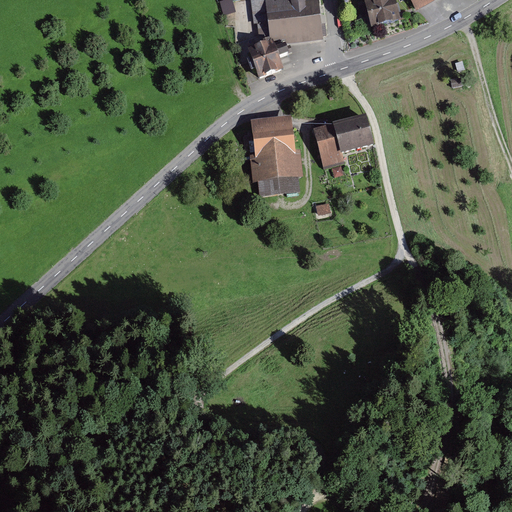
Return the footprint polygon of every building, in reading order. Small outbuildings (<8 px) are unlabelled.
[(228,0),(222,2),(226,15),(237,12),(234,0),(228,0)] [(275,46),(322,41),(318,3),(305,3),(303,0),(250,0),(257,50),(271,45),(274,44),(275,46)] [(372,29),(401,23),(395,0),(384,0),(366,4),(372,29)] [(412,0),(418,10),(435,0),(412,0)] [(260,82),(285,72),(275,46),(274,44),(271,45),(257,50),(249,53),(260,82)] [(343,155),(374,148),(367,118),(314,130),(322,169),(346,164),(343,155)] [(261,197),(300,193),(299,181),(305,181),(302,154),(295,155),(291,120),(252,124),(256,159),(251,159),(254,183),(260,182),(261,197)] [(342,168),(334,170),(336,179),(344,176),(342,168)] [(329,202),(316,204),(319,217),(331,214),(329,202)] [(250,400),(235,402),(236,410),(251,408),(250,400)]
